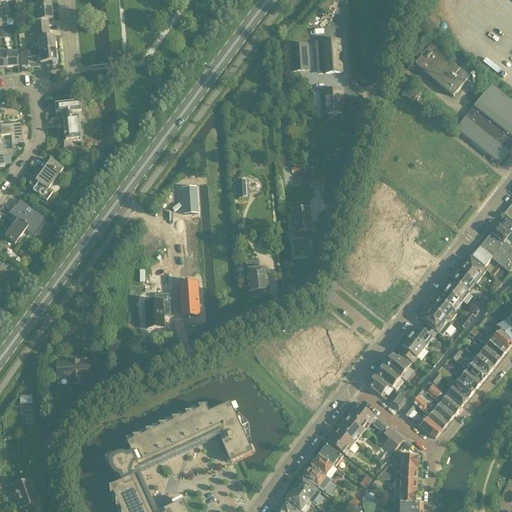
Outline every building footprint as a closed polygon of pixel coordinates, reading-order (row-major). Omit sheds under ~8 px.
[(453,0),(446,25),(499,65),(511,47),(511,41),(471,10),(474,0),(453,0)] [(34,4),(35,21),(31,22),(32,29),(48,27),(47,21),(51,21),(51,13),(53,13),(52,8),(50,8),(50,3),(34,4)] [(328,23),(336,22),(335,10),(327,11),(328,23)] [(37,40),(38,51),(54,50),(53,37),(49,38),(49,33),(32,34),(33,40),(37,40)] [(323,43),(315,44),(316,63),(324,63),(325,73),(325,75),(341,73),(339,42),(323,43)] [(307,46),(291,48),(293,72),(309,71),(307,46)] [(416,66),(432,80),(436,83),(453,98),(469,78),(432,47),(416,66)] [(20,53),(21,67),(27,66),(27,59),(38,57),(39,65),(44,64),(45,67),(46,67),(46,71),(52,70),(52,66),(55,66),(55,63),(54,50),(38,51),(20,53)] [(4,55),(6,69),(18,68),(16,51),(11,52),(11,54),(4,55)] [(327,115),(342,114),(341,106),(342,106),(343,106),(343,100),(341,100),(340,91),(321,92),(322,111),(327,111),(327,115)] [(410,91),(405,97),(413,102),(417,96),(410,91)] [(64,138),(64,142),(76,141),(80,140),(77,113),(80,112),(79,102),(54,105),(55,115),(62,114),(63,119),(62,119),(64,136),(63,136),(63,138),(64,138)] [(511,120),(504,114),(497,122),(511,133),(511,120)] [(404,118),(401,132),(422,137),(425,123),(404,118)] [(511,133),(497,122),(490,130),(506,143),(511,135),(511,133)] [(0,147),(1,147),(0,138),(11,137),(12,146),(21,145),(19,125),(0,126),(0,147)] [(490,130),(483,139),(499,151),(506,143),(490,130)] [(401,132),(398,145),(419,151),(422,137),(401,132)] [(483,139),(476,147),(493,160),(499,151),(483,139)] [(398,145),(395,158),(418,165),(422,152),(419,151),(398,145)] [(0,167),(4,167),(4,166),(10,165),(9,157),(12,156),(11,150),(2,151),(1,147),(0,147),(0,167)] [(460,151),(456,157),(460,160),(464,153),(460,151)] [(74,164),(80,168),(83,163),(76,159),(74,164)] [(395,159),(391,172),(412,178),(412,177),(415,164),(395,159)] [(467,168),(485,182),(491,174),(473,160),(467,168)] [(62,171),(49,162),(35,181),(33,180),(28,186),(34,190),(32,192),(46,202),(52,194),(47,191),(62,171)] [(465,167),(458,175),(462,178),(478,191),(485,182),(467,168),(465,167)] [(448,168),(443,175),(447,178),(452,172),(448,168)] [(307,171),(309,187),(319,185),(317,170),(307,171)] [(443,175),(438,181),(442,184),(447,178),(443,175)] [(462,178),(456,186),(472,199),(478,191),(462,178)] [(238,200),(249,200),(247,181),(237,182),(238,200)] [(434,185),(429,192),(433,195),(439,189),(434,185)] [(456,186),(449,194),(466,206),(472,199),(456,186)] [(197,188),(182,189),(183,216),(199,215),(197,188)] [(429,192),(425,197),(429,201),(433,195),(429,192)] [(448,192),(441,201),(459,215),(466,206),(449,194),(448,192)] [(22,212),(15,207),(9,215),(16,220),(15,222),(14,221),(12,224),(13,225),(4,238),(14,245),(27,228),(23,225),(29,217),(26,215),(22,212)] [(295,226),(296,233),(312,232),(310,209),(293,211),(294,219),(290,219),(291,226),(295,226)] [(416,222),(408,231),(428,247),(435,238),(416,222)] [(495,232),(492,235),(504,244),(511,236),(511,228),(504,222),(500,226),(498,224),(493,230),(495,232)] [(408,231),(401,240),(421,256),(428,247),(408,231)] [(480,249),(492,260),(510,274),(511,270),(511,250),(504,244),(492,235),(492,236),(481,250),(480,249)] [(403,242),(396,251),(414,265),(421,256),(401,240),(401,241),(403,242)] [(485,269),(492,260),(480,249),(477,253),(476,252),(471,257),(485,269)] [(396,251),(388,260),(406,274),(414,265),(396,251)] [(470,259),(460,272),(476,284),(486,271),(470,259)] [(374,260),(369,267),(373,270),(378,263),(374,260)] [(269,291),(267,269),(259,270),(258,262),(246,263),(246,271),(248,293),(269,291)] [(387,269),(381,277),(398,291),(405,283),(387,269)] [(453,281),(468,294),(476,284),(460,272),(453,281)] [(179,276),(181,305),(198,304),(196,275),(179,276)] [(381,277),(374,285),(392,299),(398,291),(381,277)] [(446,290),(461,303),(468,294),(453,281),(446,290)] [(374,285),(367,293),(369,295),(385,307),(392,299),(374,285)] [(171,312),(168,290),(155,291),(155,297),(144,298),(147,325),(165,323),(164,313),(171,312)] [(439,299),(454,312),(461,303),(446,290),(439,299)] [(369,295),(363,303),(379,316),(385,307),(369,295)] [(483,298),(480,303),(485,307),(489,302),(488,302),(483,298)] [(431,308),(452,325),(447,321),(454,312),(439,299),(431,308)] [(477,308),(474,313),(478,315),(480,313),(485,307),(480,303),(476,307),(478,308),(477,308)] [(437,334),(437,333),(442,338),(452,325),(431,308),(421,322),(437,334)] [(497,328),(501,331),(511,341),(511,311),(508,314),(511,320),(507,322),(508,323),(500,326),(497,328)] [(469,316),(465,320),(470,324),(474,320),(475,318),(470,314),(469,316)] [(488,314),(484,318),(489,322),(491,324),(495,327),(497,328),(500,326),(499,323),(488,314)] [(461,325),(460,327),(465,331),(466,329),(470,324),(465,320),(461,325)] [(481,321),(477,326),(482,331),(486,325),(481,321)] [(339,324),(332,333),(348,345),(354,337),(339,324)] [(409,337),(425,350),(437,335),(427,327),(423,332),(416,327),(409,337)] [(493,340),(508,352),(511,347),(511,341),(501,331),(493,340)] [(55,342),(65,349),(71,340),(61,333),(55,342)] [(332,333),(326,342),(341,353),(348,345),(332,333)] [(400,355),(412,364),(413,365),(425,350),(409,337),(401,347),(402,348),(398,353),(400,355)] [(484,352),(480,356),(495,368),(501,360),(487,348),(476,340),(474,343),(484,352)] [(487,348),(501,360),(508,352),(493,340),(487,348)] [(326,342),(319,351),(335,362),(341,353),(326,342)] [(251,343),(246,348),(249,352),(255,347),(251,343)] [(473,357),(470,361),(489,375),(495,368),(480,356),(479,355),(469,346),(465,350),(473,357)] [(457,351),(451,358),(457,363),(463,355),(457,350),(457,351)] [(319,351),(312,360),(328,372),(335,362),(319,351)] [(435,366),(444,356),(439,352),(431,363),(435,366)] [(70,363),(57,364),(58,378),(71,377),(72,385),(83,384),(83,376),(92,376),(90,355),(81,356),(81,361),(70,362),(70,363)] [(386,366),(401,378),(412,364),(400,355),(397,359),(394,356),(386,366)] [(312,360),(306,369),(321,380),(328,372),(312,360)] [(463,367),(463,368),(466,371),(467,371),(480,381),(482,383),(489,375),(470,361),(470,360),(468,361),(463,367)] [(386,366),(377,377),(389,387),(392,389),(393,388),(397,391),(403,383),(400,380),(401,378),(386,366)] [(437,374),(443,378),(447,382),(454,374),(449,370),(444,366),(437,374)] [(458,377),(475,391),(482,383),(480,381),(467,371),(466,371),(463,368),(458,370),(457,371),(451,367),(449,370),(454,374),(458,377)] [(306,369),(299,378),(314,390),(321,380),(306,369)] [(437,374),(430,382),(436,387),(443,378),(437,374)] [(377,377),(368,388),(381,398),(389,387),(377,377)] [(455,381),(451,385),(453,387),(469,399),(475,391),(458,377),(455,381)] [(299,378),(292,387),(307,399),(314,390),(299,378)] [(427,393),(440,403),(456,416),(462,408),(446,395),(436,387),(430,382),(424,391),(427,393)] [(446,395),(462,408),(469,399),(453,387),(446,395)] [(417,398),(449,424),(456,416),(440,403),(437,407),(424,397),(427,393),(424,391),(417,398)] [(398,394),(389,404),(398,411),(407,401),(398,394)] [(32,396),(20,396),(20,404),(33,404),(32,396)] [(430,416),(427,419),(442,432),(449,424),(417,398),(412,405),(422,413),(424,411),(430,416)] [(115,478),(117,479),(118,476),(122,478),(124,482),(111,487),(111,495),(112,495),(115,494),(118,501),(117,501),(117,500),(117,509),(118,508),(121,508),(122,511),(189,511),(185,502),(164,511),(154,511),(136,472),(222,433),(226,441),(222,443),(231,464),(235,462),(244,458),(254,454),(248,441),(250,440),(250,441),(251,441),(250,426),(239,416),(240,417),(237,418),(231,405),(210,414),(207,408),(208,408),(208,407),(199,408),(199,409),(200,408),(200,411),(194,414),(195,414),(194,413),(186,414),(186,415),(187,414),(187,417),(181,420),(181,419),(173,420),(174,420),(174,423),(168,426),(168,425),(160,426),(161,426),(161,429),(155,432),(155,431),(147,432),(148,432),(148,435),(142,438),(141,438),(142,437),(134,437),(134,438),(135,438),(135,441),(128,444),(133,456),(129,458),(125,457),(126,454),(124,454),(122,454),(121,454),(119,454),(117,454),(115,454),(113,455),(111,456),(110,457),(108,458),(106,459),(105,460),(105,462),(106,464),(106,466),(107,467),(108,469),(109,471),(110,472),(111,474),(112,475),(114,476),(115,478)] [(350,419),(364,429),(368,425),(370,426),(372,424),(380,431),(380,434),(378,434),(378,440),(380,441),(379,442),(384,446),(395,433),(390,429),(388,431),(374,420),(376,418),(360,406),(357,409),(356,408),(348,417),(350,419)] [(411,406),(404,414),(408,418),(415,410),(411,406)] [(341,430),(340,431),(354,442),(358,437),(360,439),(366,431),(364,429),(350,419),(348,422),(346,420),(339,429),(341,430)] [(420,427),(435,441),(442,432),(427,419),(420,427)] [(354,442),(340,431),(338,434),(336,433),(329,442),(344,454),(348,450),(350,452),(356,444),(354,442)] [(384,446),(379,442),(378,443),(388,451),(399,436),(395,433),(384,446)] [(399,436),(388,451),(393,455),(405,440),(399,436)] [(407,443),(403,448),(408,452),(412,447),(407,443)] [(319,456),(335,467),(342,457),(327,445),(319,456)] [(312,466),(327,478),(335,467),(319,456),(312,466)] [(401,457),(401,469),(418,469),(418,457),(401,457)] [(304,477),(303,478),(323,493),(332,481),(327,478),(312,466),(304,477)] [(401,476),(389,476),(383,476),(382,480),(396,480),(401,481),(417,481),(418,469),(401,469),(401,476)] [(364,476),(358,484),(360,486),(365,490),(372,481),(366,477),(364,476)] [(298,487),(295,491),(313,505),(316,500),(321,494),(317,491),(303,481),(302,481),(300,480),(296,485),(298,487)] [(21,510),(37,504),(28,481),(13,487),(15,494),(14,495),(17,502),(18,502),(21,510)] [(401,481),(400,493),(417,493),(417,481),(401,481)] [(301,511),(306,506),(309,507),(310,506),(313,508),(315,506),(313,505),(295,491),(292,495),(290,494),(286,499),(288,501),(287,502),(301,511)] [(400,505),(402,505),(417,506),(417,493),(400,493),(400,505)]
